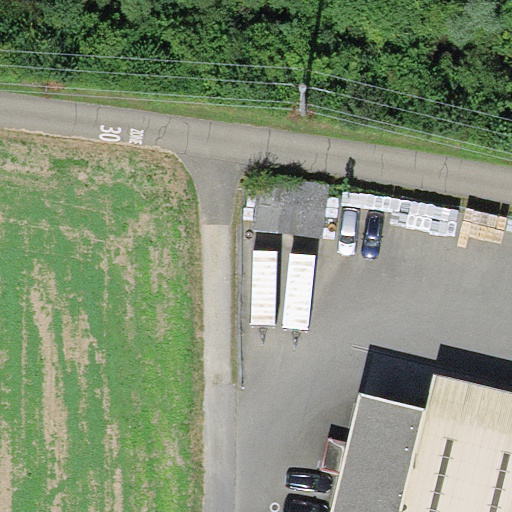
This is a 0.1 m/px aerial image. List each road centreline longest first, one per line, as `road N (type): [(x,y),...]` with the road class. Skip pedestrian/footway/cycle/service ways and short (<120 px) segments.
road 1 (track): [(240,456),(219,389),(219,138)]
road 2 (track): [(219,138),(511,189)]
road 3 (track): [(0,113),(219,138)]
